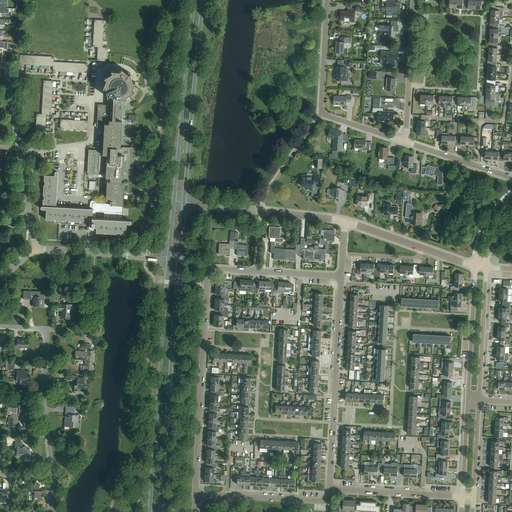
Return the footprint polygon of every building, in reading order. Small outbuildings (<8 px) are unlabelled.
[(398,11),(400,11),(400,6),(398,6),(399,2),(395,2),(395,0),(386,0),(387,5),(382,5),(381,12),(386,12),(386,14),(398,14),(398,11)] [(455,0),(456,8),(463,8),(463,9),(465,9),(465,0),(455,0)] [(467,0),(468,0),(467,0),(465,0),(465,9),(468,9),(468,8),(474,9),(475,0),(473,0),(472,0),(467,0)] [(475,0),(474,9),(481,9),(481,10),(484,10),(485,1),(482,1),(482,0),(473,0),(475,0)] [(491,10),(491,17),(503,17),(503,10),(499,10),(499,7),(491,7),(491,10)] [(354,23),(355,9),(348,9),(347,13),(345,13),(345,12),(341,11),(340,20),(351,21),(351,22),(354,23)] [(503,17),(491,17),(490,23),(490,26),(498,26),(498,24),(499,24),(499,19),(503,19),(503,17)] [(399,26),(398,26),(398,21),(391,21),(391,26),(379,25),(379,30),(382,30),(382,34),(380,34),(380,42),(387,43),(388,38),(392,38),(393,33),(392,33),(392,31),(399,32),(399,26)] [(490,28),(490,35),(498,36),(498,29),(498,26),(490,26),(490,28)] [(489,42),(489,45),(497,45),(497,42),(498,42),(498,36),(490,35),(489,42)] [(351,43),(352,38),(340,37),(340,42),(336,41),(336,53),(343,53),(343,55),(347,55),(348,49),(344,49),(344,43),(351,43)] [(497,45),(489,45),(488,47),(489,47),(489,54),(497,55),(497,48),(497,45)] [(397,59),(397,54),(391,54),(391,52),(380,51),(380,58),(384,58),(384,62),(383,65),(395,66),(395,62),(394,62),(394,59),(397,59)] [(497,55),(489,54),(488,61),(488,63),(496,64),(496,61),(497,61),(497,55)] [(496,64),(488,63),(488,66),(488,73),(496,73),(497,67),(496,67),(496,64)] [(345,81),(346,66),(335,66),(335,69),(336,69),(336,71),(335,71),(335,76),(336,76),(336,80),(345,81)] [(113,105),(98,104),(97,127),(103,128),(103,124),(106,124),(104,150),(89,149),(87,173),(107,174),(107,178),(108,178),(107,201),(110,201),(110,204),(90,203),(90,208),(56,207),(58,173),(58,172),(57,172),(57,171),(56,171),(55,172),(55,173),(54,176),(44,176),(43,206),(42,206),(41,206),(41,207),(41,208),(41,209),(42,209),(46,210),(46,220),(90,222),(89,226),(92,226),(92,227),(92,228),(93,228),(94,228),(94,227),(97,227),(97,231),(126,233),(127,223),(128,223),(129,223),(129,222),(130,221),(129,221),(129,220),(128,220),(120,219),(121,205),(122,205),(123,182),(120,182),(120,175),(122,175),(122,171),(132,172),(132,171),(134,171),(135,148),(122,147),(122,148),(120,148),(122,121),(122,105),(121,99),(119,99),(119,97),(120,97),(120,98),(126,99),(125,97),(133,92),(133,91),(131,90),(134,82),(135,82),(135,81),(132,82),(130,73),(130,72),(128,74),(121,69),(121,68),(120,68),(120,71),(111,70),(110,70),(112,72),(104,77),(103,78),(106,79),(103,87),(102,87),(102,88),(105,87),(107,96),(107,97),(111,93),(112,96),(113,96),(113,105)] [(487,80),(487,82),(495,83),(496,80),(496,73),(488,73),(488,80),(487,80)] [(396,83),(396,81),(395,81),(396,78),(387,78),(386,90),(395,91),(396,86),(395,86),(395,83),(396,83)] [(487,85),(487,92),(495,92),(496,86),(495,86),(495,83),(487,82),(487,85)] [(495,92),(487,92),(486,98),(486,102),(494,102),(495,99),(495,94),(499,95),(499,93),(495,92)] [(351,102),(352,96),(347,95),(347,97),(334,96),(334,104),(342,105),(346,105),(347,102),(351,102)] [(436,104),(437,95),(434,95),(434,96),(427,95),(427,106),(427,104),(434,104),(436,104)] [(439,95),(437,95),(436,104),(439,104),(439,105),(444,105),(443,108),(445,108),(446,96),(439,96),(439,95)] [(453,105),(455,105),(455,96),(453,96),(453,97),(446,96),(445,108),(448,108),(448,105),(453,105)] [(455,105),(458,105),(458,106),(462,106),(462,109),(464,109),(465,106),(464,106),(465,97),(458,97),(458,96),(455,96),(455,105)] [(472,98),(465,97),(464,106),(465,106),(464,109),(468,109),(469,106),(471,106),(474,106),(474,97),(472,97),(472,98)] [(380,98),(373,98),(373,112),(377,112),(377,121),(383,121),(384,122),(384,121),(393,122),(394,112),(382,111),(383,109),(380,108),(380,98)] [(418,121),(417,127),(425,128),(426,121),(430,122),(430,119),(421,118),(421,121),(418,121)] [(425,128),(417,127),(417,134),(425,135),(425,136),(428,136),(428,132),(425,132),(425,128)] [(342,150),(343,133),(331,129),(328,137),(334,139),(333,150),(342,150)] [(442,139),(442,144),(448,144),(449,136),(449,133),(442,133),(442,130),(440,130),(439,138),(442,139)] [(455,136),(449,136),(448,144),(455,144),(455,145),(458,145),(458,137),(455,136)] [(461,144),(467,145),(468,137),(461,136),(461,137),(458,137),(458,145),(461,145),(461,144)] [(468,137),(467,145),(474,145),(474,146),(477,146),(477,137),(474,137),(468,137)] [(369,150),(370,142),(366,142),(366,140),(355,140),(354,148),(363,148),(363,150),(369,150)] [(383,162),(384,162),(384,164),(394,164),(394,158),(387,157),(388,147),(380,147),(380,151),(379,151),(379,155),(380,155),(379,162),(382,162),(383,162)] [(502,153),(501,161),(504,161),(504,160),(511,161),(511,152),(504,152),(504,150),(502,150),(502,153)] [(499,152),(492,151),(492,160),(498,160),(498,161),(501,161),(502,153),(499,152)] [(417,173),(417,165),(414,165),(414,156),(405,156),(404,167),(411,167),(411,173),(417,173)] [(443,185),(443,176),(443,166),(439,166),(439,168),(436,167),(428,165),(427,167),(422,167),(421,174),(425,175),(425,174),(433,176),(434,173),(438,175),(438,184),(443,185)] [(318,186),(318,174),(315,174),(315,177),(307,177),(307,176),(301,175),(301,179),(302,180),(302,186),(304,188),(308,188),(309,189),(311,190),(311,185),(318,186)] [(344,196),(345,191),(344,191),(339,188),(337,187),(331,189),(328,189),(327,194),(330,194),(336,197),(338,198),(344,196)] [(412,189),(404,189),(403,200),(408,200),(408,204),(407,204),(406,218),(412,218),(413,220),(413,223),(421,224),(421,221),(422,221),(423,220),(423,219),(423,218),(423,217),(422,216),(422,213),(416,212),(416,210),(415,209),(415,205),(411,200),(412,189)] [(372,201),(372,193),(367,192),(366,196),(357,196),(357,205),(361,205),(362,204),(369,205),(369,201),(372,201)] [(398,214),(398,207),(391,206),(391,204),(385,204),(384,206),(383,206),(383,214),(391,214),(398,214)] [(275,238),(275,242),(283,242),(283,238),(280,237),(280,232),(280,227),(270,227),(269,231),(268,238),(275,238)] [(319,244),(325,245),(327,245),(328,241),(334,242),(334,235),(334,231),(324,230),(324,234),(323,234),(323,239),(320,239),(319,244)] [(300,238),(300,244),(299,253),(303,253),(302,259),(309,260),(309,259),(313,259),(313,260),(314,260),(314,259),(314,249),(310,249),(310,248),(304,248),(305,239),(300,238)] [(233,249),(234,241),(229,240),(229,244),(219,243),(218,254),(222,254),(222,255),(229,255),(229,249),(233,249)] [(234,241),(233,249),(237,249),(236,255),(243,256),(243,255),(247,255),(248,245),(238,244),(238,241),(234,241)] [(284,260),(285,249),(281,249),(274,248),(275,242),(271,241),(270,253),(274,253),(273,259),(280,260),(280,259),(284,259),(284,260)] [(285,249),(284,260),(285,260),(288,260),(295,261),(295,254),(299,255),(299,253),(300,244),(295,244),(295,249),(289,249),(285,249)] [(329,245),(327,245),(325,245),(325,249),(319,249),(319,245),(314,245),(314,249),(314,259),(317,260),(324,260),(325,254),(328,254),(329,245)] [(367,273),(368,264),(361,263),(361,267),(358,267),(357,274),(360,275),(360,274),(364,274),(364,281),(367,281),(367,273)] [(374,275),(377,276),(377,268),(374,268),(374,264),(368,264),(367,273),(370,273),(370,271),(374,272),(374,275)] [(384,274),(387,274),(388,265),(381,264),(380,268),(377,268),(377,276),(380,276),(380,272),(384,272),(384,274)] [(393,277),(397,277),(397,269),(394,269),(394,265),(388,265),(387,274),(387,277),(389,277),(389,275),(390,275),(390,274),(390,273),(394,273),(393,277)] [(400,273),(404,273),(404,275),(404,276),(407,277),(407,275),(407,266),(401,265),(400,265),(400,269),(397,269),(397,277),(400,277),(400,273)] [(417,278),(417,270),(414,270),(414,266),(413,266),(407,266),(407,276),(409,277),(410,274),(413,274),(413,278),(417,278)] [(420,274),(424,275),(423,276),(423,277),(426,278),(426,276),(427,267),(421,267),(421,266),(420,266),(420,270),(417,270),(417,278),(420,278),(420,274)] [(427,267),(426,276),(426,278),(429,278),(429,275),(433,275),(433,279),(436,279),(437,271),(433,271),(433,267),(427,267)] [(246,291),(246,281),(246,280),(246,281),(244,281),(244,280),(240,280),(240,282),(234,282),(233,288),(236,288),(236,292),(239,292),(239,291),(246,291)] [(451,289),(458,290),(459,287),(462,287),(463,280),(454,280),(454,282),(455,282),(455,286),(451,286),(451,289)] [(252,293),(255,293),(256,283),(253,283),(253,281),(252,281),(249,281),(246,281),(246,291),(252,291),(252,293)] [(256,283),(255,293),(258,293),(258,292),(265,292),(265,289),(265,282),(265,281),(265,282),(263,282),(263,281),(259,281),(259,283),(256,283)] [(274,295),(274,291),(275,284),(272,284),(272,282),(271,282),(268,282),(265,282),(265,289),(271,289),(271,291),(271,295),(274,295)] [(277,290),(284,290),(284,283),(282,283),(282,282),(278,282),(278,284),(275,284),(274,291),(277,291),(277,290)] [(287,283),(284,283),(284,290),(284,293),(291,294),(291,297),(293,297),(293,285),(291,285),(291,283),(290,283),(287,283)] [(500,295),(508,295),(508,289),(511,289),(511,286),(503,285),(503,288),(500,288),(500,295)] [(222,296),(228,297),(228,293),(224,293),(225,289),(215,288),(215,294),(222,294),(222,296)] [(453,299),(462,300),(462,293),(458,293),(458,290),(451,289),(451,292),(454,293),(454,297),(453,297),(453,296),(449,296),(449,299),(453,299)] [(24,290),(23,299),(27,299),(27,297),(30,297),(30,294),(33,294),(33,306),(39,306),(39,299),(44,300),(44,299),(47,299),(47,295),(44,295),(44,294),(40,294),(40,291),(27,291),(24,290)] [(351,294),(351,301),(359,301),(359,300),(359,296),(363,296),(363,294),(359,294),(359,292),(354,291),(354,294),(351,294)] [(401,306),(407,306),(408,299),(409,299),(409,294),(407,294),(407,298),(402,298),(401,306)] [(502,305),(510,305),(510,302),(508,302),(508,295),(500,295),(499,301),(502,301),(502,305)] [(228,297),(222,296),(222,299),(215,299),(215,304),(224,305),(224,301),(228,301),(228,297)] [(461,306),(462,300),(453,299),(452,302),(454,302),(453,306),(450,306),(450,309),(449,312),(457,312),(457,309),(458,306),(461,306)] [(70,318),(70,304),(62,304),(57,304),(57,310),(62,311),(62,312),(61,312),(61,318),(67,318),(68,318),(70,318)] [(224,305),(215,304),(214,310),(222,310),(221,313),(227,313),(227,312),(227,309),(223,309),(224,305)] [(314,312),(322,312),(322,306),(314,306),(314,305),(306,304),(306,307),(314,307),(314,311),(314,312)] [(499,307),(499,314),(507,315),(507,314),(509,315),(509,312),(507,312),(507,308),(510,308),(510,305),(502,305),(502,308),(499,307)] [(214,315),(214,320),(223,321),(223,317),(227,317),(227,313),(221,313),(221,315),(214,315)] [(507,315),(499,314),(498,320),(501,321),(501,324),(509,324),(509,321),(506,321),(507,315)] [(498,327),(498,333),(506,334),(506,327),(509,328),(509,324),(501,324),(501,327),(498,327)] [(500,343),(508,344),(510,344),(510,339),(505,338),(506,334),(498,333),(497,340),(500,340),(500,343)] [(28,343),(28,342),(28,340),(23,339),(23,340),(21,340),(21,339),(17,339),(17,342),(13,342),(13,349),(19,350),(20,347),(28,348),(28,343)] [(497,346),(497,352),(505,353),(505,347),(508,347),(508,344),(500,343),(500,346),(497,346)] [(312,349),(312,348),(301,347),(301,351),(306,351),(306,350),(312,350),(312,355),(319,356),(320,349),(312,349)] [(69,366),(69,371),(80,372),(80,370),(84,370),(84,369),(91,370),(92,362),(93,362),(94,350),(87,350),(87,352),(76,351),(75,359),(85,360),(85,366),(81,365),(81,367),(69,366)] [(505,353),(497,352),(496,359),(499,359),(499,363),(507,363),(507,360),(508,360),(509,359),(509,356),(508,356),(508,353),(505,353)] [(444,366),(444,368),(453,369),(453,362),(449,362),(450,359),(442,358),(442,361),(446,362),(445,366),(444,366)] [(438,378),(449,378),(449,376),(452,376),(453,369),(444,368),(444,371),(445,371),(445,375),(441,375),(438,375),(438,378)] [(31,381),(31,379),(30,379),(30,376),(26,376),(25,376),(25,372),(27,372),(27,371),(17,370),(16,381),(19,381),(19,383),(19,386),(23,387),(23,384),(30,384),(30,381),(31,381)] [(355,371),(355,379),(363,380),(363,375),(360,375),(360,371),(355,371)] [(210,383),(219,384),(219,378),(221,378),(222,375),(212,374),(212,377),(211,377),(211,378),(210,378),(210,381),(211,381),(211,382),(210,382),(210,383)] [(75,380),(75,382),(76,382),(75,385),(74,385),(74,390),(82,391),(82,389),(85,389),(85,385),(84,385),(84,383),(84,377),(77,377),(77,375),(69,375),(69,379),(75,380)] [(443,388),(452,388),(452,382),(448,382),(449,378),(438,378),(438,381),(441,381),(444,381),(444,385),(443,385),(441,385),(440,388),(443,388)] [(211,390),(211,392),(224,393),(224,391),(219,390),(219,384),(210,383),(210,384),(211,384),(211,386),(210,386),(210,389),(210,390),(211,390)] [(437,397),(440,398),(447,398),(448,395),(451,395),(452,388),(443,388),(443,391),(444,391),(444,395),(440,395),(437,394),(437,397)] [(224,393),(211,392),(210,395),(210,396),(209,396),(209,399),(210,399),(210,400),(209,400),(209,401),(218,402),(218,396),(224,396),(224,393)] [(447,398),(440,398),(440,401),(443,401),(443,405),(442,405),(442,408),(451,408),(451,402),(447,402),(447,398)] [(210,408),(210,410),(223,411),(226,411),(226,409),(217,409),(218,402),(209,401),(209,403),(210,403),(210,404),(209,404),(208,407),(209,407),(209,408),(210,408)] [(282,405),(283,406),(283,401),(281,401),(280,405),(275,405),(275,413),(281,413),(282,405)] [(22,405),(16,404),(16,407),(7,407),(6,414),(9,414),(8,427),(12,427),(12,425),(17,426),(17,421),(17,417),(18,417),(18,414),(21,414),(22,405)] [(75,407),(69,407),(66,407),(65,416),(65,425),(73,425),(73,427),(74,427),(74,426),(77,427),(78,419),(79,419),(80,419),(81,418),(81,417),(81,416),(81,415),(80,415),(75,414),(75,407)] [(439,414),(439,418),(446,418),(446,415),(450,415),(451,408),(442,408),(439,408),(439,411),(439,414)] [(208,418),(208,420),(217,420),(217,414),(222,414),(223,411),(210,410),(209,413),(209,414),(208,414),(208,417),(209,417),(209,418),(208,418)] [(441,425),(441,427),(450,428),(450,422),(446,421),(446,418),(439,418),(439,421),(442,421),(442,425),(441,425)] [(209,426),(209,429),(218,429),(219,427),(216,427),(217,420),(208,420),(208,421),(209,421),(209,422),(208,422),(208,425),(208,426),(209,426)] [(450,428),(441,427),(438,427),(437,430),(440,430),(442,430),(441,434),(438,434),(438,437),(445,438),(445,435),(449,435),(450,428)] [(207,436),(207,438),(216,438),(216,432),(218,432),(218,429),(209,429),(208,431),(208,432),(207,432),(207,435),(208,435),(208,437),(207,436)] [(351,437),(355,438),(355,435),(351,435),(351,430),(343,430),(343,436),(351,437)] [(396,433),(389,432),(389,440),(388,440),(388,445),(390,445),(390,440),(395,441),(396,433)] [(445,438),(438,437),(437,441),(437,447),(440,447),(448,448),(449,441),(445,441),(445,438)] [(216,438),(207,438),(207,439),(208,439),(208,440),(207,440),(207,443),(207,444),(208,444),(208,447),(217,447),(220,447),(220,445),(215,445),(216,438)] [(29,455),(29,449),(24,448),(24,446),(22,446),(22,443),(15,442),(15,447),(17,447),(17,452),(20,453),(20,457),(25,458),(25,457),(28,457),(29,455)] [(217,447),(208,447),(207,449),(207,450),(206,450),(206,453),(207,453),(207,454),(206,454),(206,456),(215,456),(215,450),(217,450),(217,447)] [(437,454),(436,457),(444,457),(444,454),(448,455),(448,448),(440,447),(439,450),(441,450),(440,454),(437,454)] [(207,462),(207,465),(216,465),(216,463),(214,463),(215,456),(206,456),(206,457),(207,457),(207,458),(206,458),(205,461),(206,461),(206,462),(207,462)] [(439,464),(438,467),(447,467),(448,461),(444,461),(444,457),(436,457),(436,460),(440,460),(440,464),(439,464)] [(371,474),(372,462),(369,461),(368,466),(365,466),(365,462),(362,462),(361,470),(365,470),(364,474),(371,474)] [(372,462),(371,474),(378,475),(378,471),(381,471),(382,463),(378,463),(378,467),(374,467),(374,462),(372,462)] [(384,475),(391,475),(391,463),(391,466),(388,466),(388,467),(384,467),(385,463),(382,463),(381,471),(384,471),(384,475)] [(391,463),(391,475),(397,476),(398,472),(401,472),(401,464),(398,464),(398,468),(394,468),(394,463),(391,463)] [(401,464),(401,472),(404,472),(404,476),(411,476),(411,465),(404,465),(401,464)] [(411,464),(411,465),(411,476),(417,477),(417,473),(421,473),(421,466),(418,465),(417,469),(414,469),(414,468),(414,464),(411,464)] [(216,465),(207,465),(206,467),(206,468),(205,468),(205,471),(206,471),(206,473),(205,473),(205,474),(214,474),(214,468),(216,468),(216,465)] [(447,474),(447,467),(438,467),(436,467),(436,470),(436,474),(435,477),(443,477),(443,474),(447,474)] [(214,474),(205,474),(205,475),(206,475),(206,476),(205,476),(204,479),(205,479),(205,480),(205,481),(205,482),(215,483),(215,480),(213,480),(214,474)] [(42,500),(42,490),(39,490),(39,485),(31,484),(31,491),(34,491),(34,499),(42,500)] [(377,505),(377,502),(360,501),(360,504),(355,504),(355,500),(344,500),(343,506),(337,505),(336,511),(339,511),(346,511),(346,509),(352,510),(351,511),(360,511),(360,510),(372,511),(380,511),(380,508),(382,505),(381,505),(377,505)] [(409,511),(410,506),(410,504),(404,503),(403,509),(394,508),(393,511),(409,511)]
